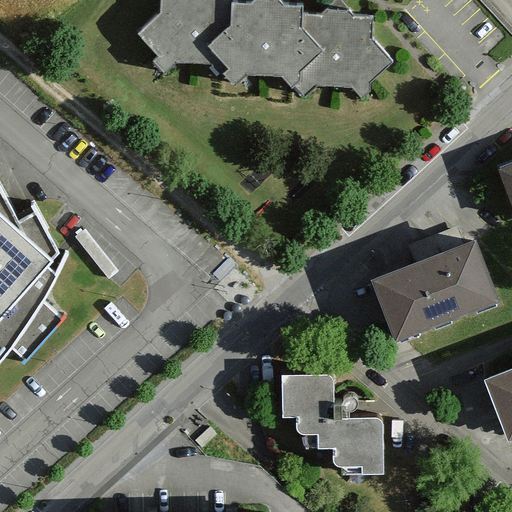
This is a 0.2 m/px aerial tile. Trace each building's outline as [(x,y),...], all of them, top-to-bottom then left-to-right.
[(370,81),(391,61),(372,38),(373,17),(353,17),(349,10),(337,10),(327,9),(322,15),(303,15),(303,5),(285,5),(279,0),(255,0),(251,4),(233,4),(233,0),(161,0),(160,12),(138,34),(159,55),(154,61),(163,73),(172,66),(205,65),(221,76),(233,84),(242,76),(282,77),(292,87),(302,97),(315,86),(352,87),(361,96),(370,90),(370,81)] [(0,362),(12,352),(31,367),(65,316),(47,294),(58,246),(31,190),(8,207),(0,188),(0,362)] [(385,281),(401,345),(494,307),(478,241),(385,281)] [(511,359),(493,368),(511,433),(511,359)] [(328,470),(384,472),(385,418),(336,418),(337,372),(279,369),(279,414),(308,415),(306,437),(325,437),(328,470)]
